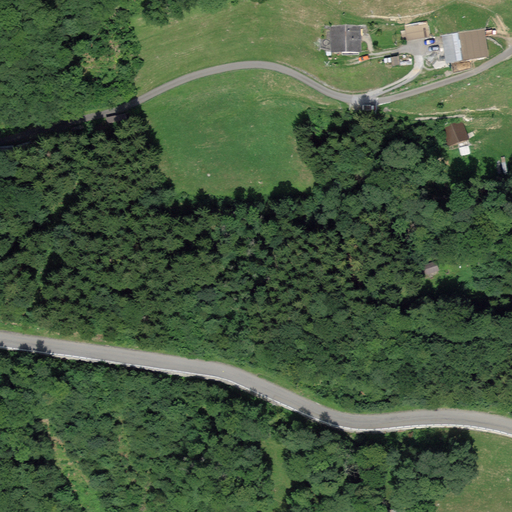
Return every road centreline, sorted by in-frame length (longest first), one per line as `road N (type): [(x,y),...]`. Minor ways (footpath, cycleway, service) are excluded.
road 1 (track): [(511,51),(465,75),(375,101),(343,98),(249,63),(0,143)]
road 2 (primary): [(511,427),(449,416),(337,419),(204,367),(0,338)]
